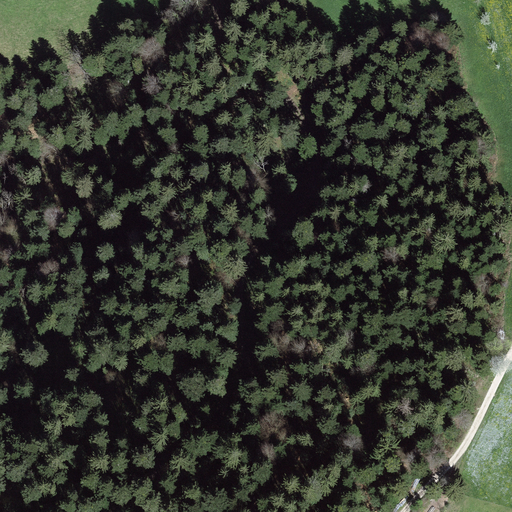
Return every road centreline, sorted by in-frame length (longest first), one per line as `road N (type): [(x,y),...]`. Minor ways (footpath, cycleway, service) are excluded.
road 1 (track): [(118,511),(224,413),(244,364),(245,264),(306,199),(317,172),(297,101),(220,72),(217,0)]
road 2 (track): [(511,355),(469,435),(405,511)]
